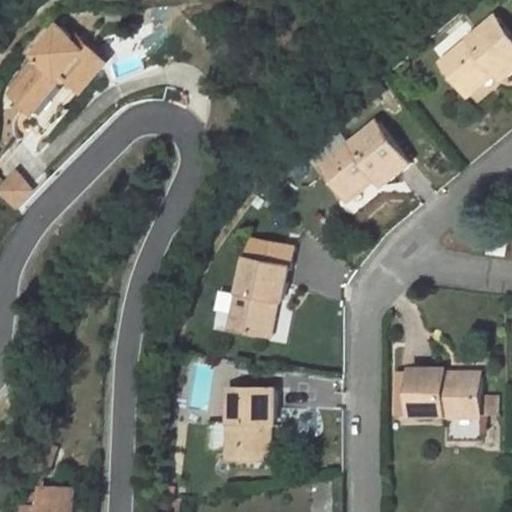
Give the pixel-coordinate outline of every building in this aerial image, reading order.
[(511,32),(499,17),(444,62),(468,91),(498,68),(503,74),(507,79),(511,75),(511,32)] [(66,106),(103,64),(88,51),(74,39),(59,26),(34,55),(38,59),(9,94),(32,113),(29,118),(49,134),(70,109),(66,106)] [(95,44),(80,32),(74,39),(88,51),(95,44)] [(474,98),(503,74),(498,68),(468,91),(474,98)] [(382,122),(326,167),(349,197),(378,174),(383,180),(387,185),(415,163),(382,122)] [(354,203),(383,180),(378,174),(349,197),(354,203)] [(0,191),(6,196),(13,188),(6,183),(0,190),(0,191)] [(491,253),(510,256),(511,240),(511,233),(495,231),(491,253)] [(247,260),(235,330),(272,337),(278,300),(286,302),(292,268),(247,260)] [(278,300),(272,337),(279,338),(286,302),(278,300)] [(487,378),(451,378),(451,371),(417,371),(416,415),(451,416),(452,442),(487,443),(487,416),(487,395),(487,378)] [(233,391),(233,461),(269,461),(269,425),(279,425),(279,390),(233,391)] [(487,416),(502,416),(502,395),(487,395),(487,416)] [(215,425),(215,452),(228,452),(228,425),(215,425)] [(279,462),(279,425),(269,425),(269,461),(279,462)] [(320,511),(346,511),(346,479),(320,480),(320,511)] [(168,485),(167,502),(175,500),(176,486),(168,485)] [(75,511),(76,489),(41,488),(40,493),(40,508),(25,507),(25,511),(75,511)] [(40,493),(26,493),(25,507),(40,508),(40,493)] [(165,511),(181,511),(183,499),(175,500),(167,502),(165,511)]
